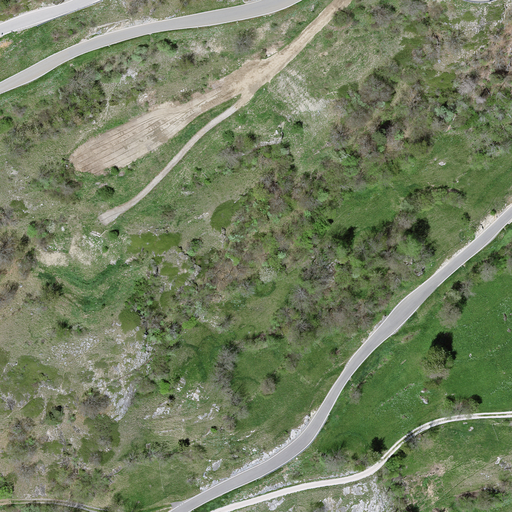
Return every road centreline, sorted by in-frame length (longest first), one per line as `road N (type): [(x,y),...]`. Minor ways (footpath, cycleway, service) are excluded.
road 1 (tertiary): [(178,511),(291,451),(361,354),(511,212)]
road 2 (track): [(102,220),(143,194),(341,0)]
road 3 (track): [(511,414),(441,420),(409,434),(366,473),(218,511)]
road 4 (tertiary): [(282,0),(109,38),(0,88)]
road 5 (track): [(80,165),(276,65)]
